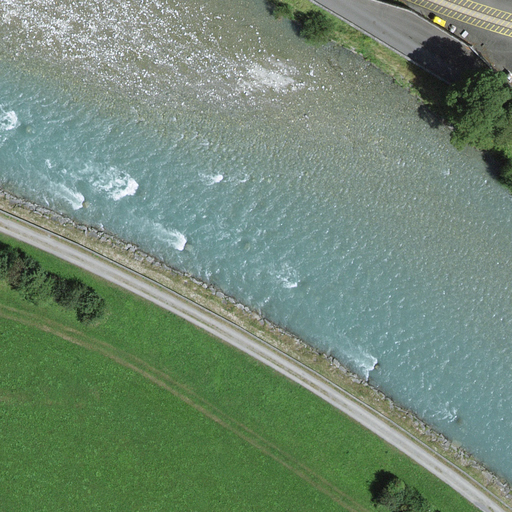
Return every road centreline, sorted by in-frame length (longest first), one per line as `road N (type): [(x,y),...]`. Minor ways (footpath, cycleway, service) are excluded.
road 1 (track): [(0,227),(145,288),(380,424),(492,511)]
road 2 (residential): [(511,106),(334,0)]
